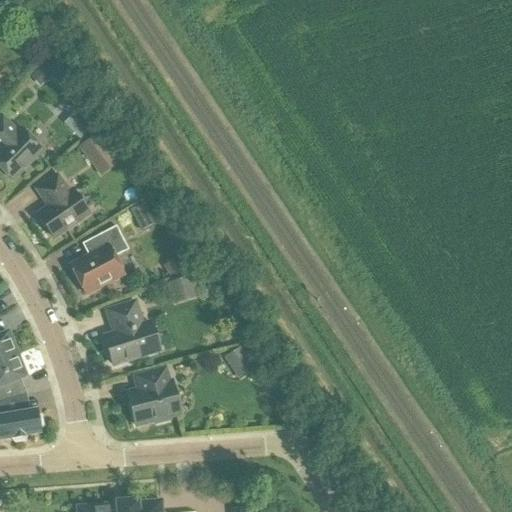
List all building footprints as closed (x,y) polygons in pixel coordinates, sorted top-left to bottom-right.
[(17,133),(1,117),(0,118),(0,169),(11,181),(41,151),(20,130),(17,133)] [(108,149),(98,134),(78,148),(88,163),(108,149)] [(69,193),(57,175),(35,190),(47,207),(37,215),(39,218),(38,221),(42,227),(45,228),(53,239),(88,215),(71,191),(69,193)] [(85,295),(122,275),(113,258),(127,250),(115,227),(90,240),(97,252),(70,266),(85,295)] [(173,307),(199,299),(192,277),(166,285),(173,307)] [(141,325),(134,302),(106,311),(114,334),(103,337),(112,366),(153,353),(144,325),(141,325)] [(0,361),(16,355),(7,332),(0,335),(0,361)] [(223,359),(228,367),(246,356),(240,348),(223,359)] [(0,402),(7,400),(2,387),(25,378),(16,355),(0,361),(0,402)] [(168,383),(164,370),(134,378),(137,391),(126,394),(135,426),(152,422),(156,424),(167,421),(169,417),(180,415),(171,382),(168,383)] [(7,400),(0,402),(0,440),(10,439),(14,443),(24,442),(26,436),(39,434),(39,431),(43,427),(41,417),(36,415),(35,410),(9,415),(7,400)] [(137,503),(137,501),(115,502),(116,505),(76,508),(76,511),(161,511),(160,501),(137,503)] [(241,503),(240,511),(251,511),(252,503),(241,503)]
